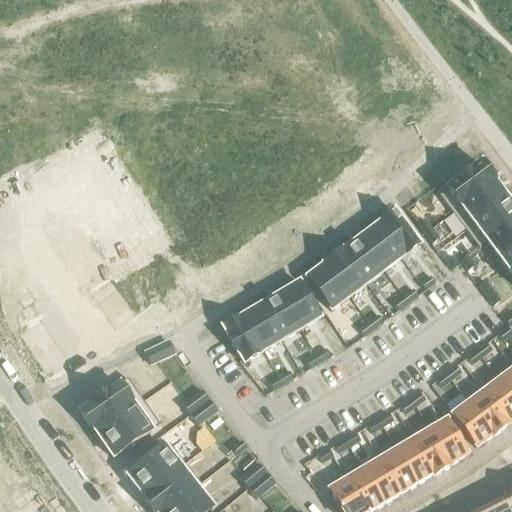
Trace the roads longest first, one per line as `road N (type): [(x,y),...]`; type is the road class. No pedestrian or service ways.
road 1 (residential): [(178,335),(327,243),(476,112)]
road 2 (residential): [(178,335),(314,511)]
road 3 (residential): [(29,411),(98,511)]
